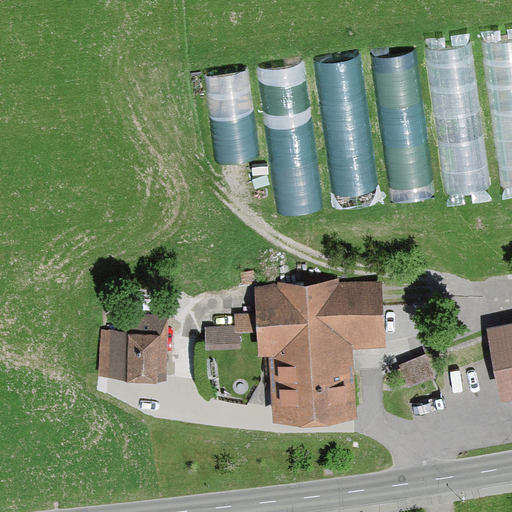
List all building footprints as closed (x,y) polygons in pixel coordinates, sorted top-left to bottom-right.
[(419,46),(378,48),(387,195),(428,193),(419,46)] [(361,50),(318,54),(332,202),(375,198),(361,50)] [(277,208),(320,203),(304,56),(261,61),(277,208)] [(246,62),(203,69),(217,156),(260,149),(246,62)] [(376,282),(332,282),(261,286),(263,311),(236,313),(236,326),(263,324),(264,345),(280,344),(284,408),(344,404),(340,329),(378,327),(376,282)] [(128,329),(111,328),(109,366),(156,368),(159,315),(129,314),(128,329)] [(511,324),(493,329),(505,388),(511,386),(511,324)] [(411,379),(436,368),(426,347),(401,358),(411,379)]
